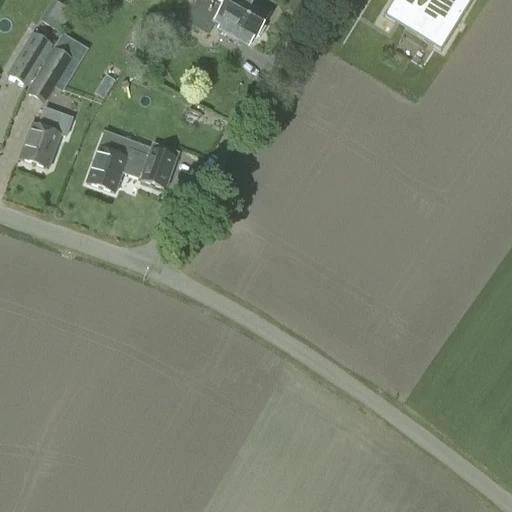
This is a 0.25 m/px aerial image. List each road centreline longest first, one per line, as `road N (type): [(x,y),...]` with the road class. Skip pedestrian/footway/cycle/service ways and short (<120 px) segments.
road 1 (unclassified): [(511,510),(287,341),(150,267)]
road 2 (unclassified): [(150,267),(314,0)]
road 3 (unclassified): [(150,267),(0,214)]
road 4 (unknown): [(0,235),(149,290)]
